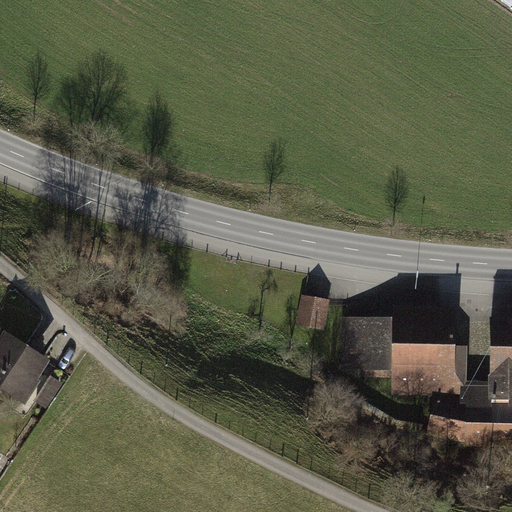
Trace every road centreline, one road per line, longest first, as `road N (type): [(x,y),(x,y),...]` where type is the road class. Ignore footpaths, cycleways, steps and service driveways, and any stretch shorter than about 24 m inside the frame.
road 1 (primary): [(0,144),(147,201),(235,224),(511,266)]
road 2 (residential): [(383,511),(226,439),(123,374),(0,264)]
